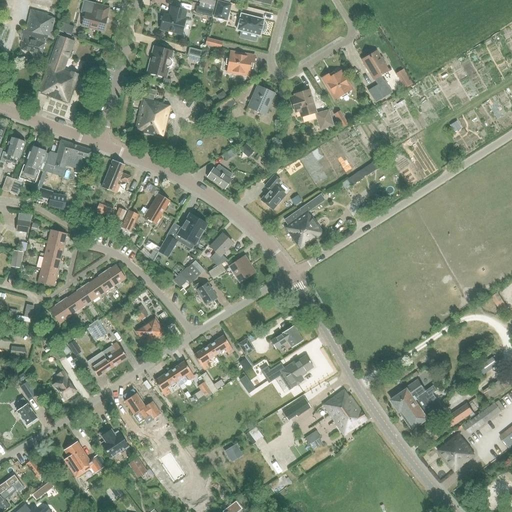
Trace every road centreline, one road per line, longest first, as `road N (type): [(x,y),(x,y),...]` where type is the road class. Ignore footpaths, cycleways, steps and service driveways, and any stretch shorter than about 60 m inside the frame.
road 1 (tertiary): [(453,511),(363,395),(291,274)]
road 2 (unclassified): [(291,274),(511,134)]
road 3 (tertiary): [(291,274),(243,221),(195,185),(100,144)]
road 4 (residential): [(192,336),(0,461)]
road 5 (residential): [(192,336),(123,259),(77,245)]
road 6 (residential): [(100,144),(137,0)]
road 7 (residential): [(334,0),(349,22),(347,41),(289,75),(274,72),(270,55)]
